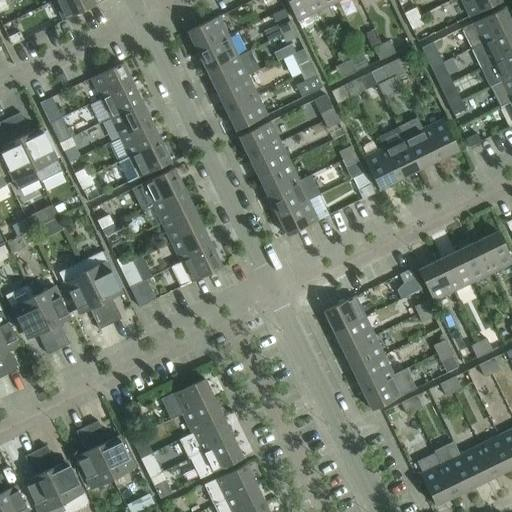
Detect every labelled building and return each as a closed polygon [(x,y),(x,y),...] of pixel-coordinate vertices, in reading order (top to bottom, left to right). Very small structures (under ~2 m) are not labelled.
[(94,5),(92,0),(53,0),(63,20),(94,5)] [(317,10),(311,0),(286,0),(297,20),(317,10)] [(336,1),(335,0),(311,0),(317,10),(336,1)] [(501,1),(500,0),(461,0),(469,16),(501,1)] [(415,7),(404,13),(408,22),(420,16),(415,7)] [(511,28),(511,24),(504,7),(461,28),(471,48),(511,28)] [(228,36),(218,16),(187,31),(197,51),(228,36)] [(423,23),(420,16),(408,22),(412,29),(423,23)] [(282,34),(294,28),(290,20),(278,26),(282,34)] [(297,36),(294,28),(282,34),(285,42),(297,36)] [(511,52),(511,28),(471,48),(481,67),(511,52)] [(19,31),(8,37),(12,45),(23,39),(19,31)] [(206,70),(238,55),(228,36),(197,51),(206,70)] [(389,40),(381,44),(387,56),(395,52),(389,40)] [(442,62),(438,54),(432,42),(421,47),(431,68),(442,62)] [(387,56),(381,44),(373,47),(379,60),(387,56)] [(490,87),(511,76),(511,52),(481,67),(490,87)] [(247,75),(238,55),(206,70),(216,90),(247,75)] [(404,71),(398,59),(398,58),(390,62),(396,74),(404,71)] [(313,67),(309,59),(297,65),(301,73),(313,67)] [(350,59),(342,63),(348,75),(356,71),(350,59)] [(101,98),(132,82),(122,62),(91,77),(101,98)] [(396,74),(390,62),(382,66),(388,78),(396,74)] [(452,81),(442,62),(431,68),(440,87),(452,81)] [(348,75),(342,63),(335,66),(340,78),(348,75)] [(316,75),(313,67),(301,73),(304,81),(316,75)] [(257,94),(247,75),(216,90),(225,109),(257,94)] [(500,106),(511,100),(511,76),(490,87),(500,106)] [(365,89),(359,77),(351,81),(357,93),(365,89)] [(357,93),(351,81),(343,85),(349,97),(357,93)] [(461,101),(452,81),(440,87),(450,106),(461,101)] [(110,117),(142,102),(132,82),(101,98),(110,117)] [(267,114),(266,114),(257,94),(225,109),(235,130),(267,114)] [(55,105),(51,97),(40,102),(43,110),(55,105)] [(511,125),(511,100),(500,106),(509,127),(511,125)] [(465,109),(461,101),(450,106),(454,115),(465,109)] [(151,121),(142,102),(110,117),(120,136),(151,121)] [(332,106),(331,107),(319,112),(324,120),(335,114),(332,106)] [(20,112),(9,117),(35,170),(56,159),(43,131),(32,136),(20,112)] [(339,122),(335,114),(324,120),(328,127),(339,122)] [(35,170),(9,117),(0,121),(0,125),(10,147),(0,151),(0,152),(13,180),(35,170)] [(61,117),(49,122),(59,142),(71,136),(61,117)] [(437,159),(422,128),(417,117),(397,126),(418,169),(437,159)] [(443,118),(422,128),(437,159),(458,149),(443,118)] [(161,141),(151,121),(120,136),(129,156),(161,141)] [(280,141),(270,121),(238,136),(248,156),(280,141)] [(397,126),(378,135),(383,147),(399,178),(418,169),(397,126)] [(477,133),(465,138),(469,146),(481,141),(477,133)] [(74,144),(71,136),(59,142),(63,150),(74,144)] [(139,176),(170,161),(161,141),(129,156),(139,176)] [(289,160),(280,141),(248,156),(258,176),(289,160)] [(351,145),(350,145),(339,151),(343,158),(354,153),(351,145)] [(399,178),(383,147),(363,157),(378,188),(399,178)] [(346,167),(358,161),(354,153),(343,158),(346,167)] [(298,180),(289,160),(258,176),(267,195),(298,180)] [(85,167),(74,173),(78,181),(89,175),(85,167)] [(142,183),(131,189),(141,209),(152,203),(183,188),(174,167),(142,183)] [(93,183),(89,175),(78,181),(82,189),(93,183)] [(309,175),(298,180),(267,195),(277,215),(308,199),(308,200),(319,195),(309,175)] [(374,193),(369,184),(358,190),(362,198),(374,193)] [(193,207),(183,188),(152,203),(161,222),(193,207)] [(318,220),(308,200),(308,199),(277,215),(287,235),(318,220)] [(203,227),(193,207),(161,222),(171,242),(203,227)] [(109,214),(97,220),(101,228),(112,222),(109,214)] [(116,230),(112,222),(101,228),(105,236),(116,230)] [(212,246),(203,227),(171,242),(180,261),(212,246)] [(511,259),(497,230),(477,240),(493,272),(511,262),(511,259)] [(493,272),(477,240),(458,250),(473,281),(493,272)] [(212,246),(180,261),(171,266),(181,286),(222,266),(212,246)] [(473,281),(458,250),(438,259),(453,291),(473,281)] [(119,288),(106,260),(101,251),(80,261),(84,270),(110,323),(121,318),(109,293),(119,288)] [(127,253),(116,259),(120,267),(131,261),(127,253)] [(453,291),(438,259),(418,269),(433,300),(453,291)] [(110,323),(84,270),(80,261),(59,271),(76,309),(87,304),(99,328),(110,323)] [(141,281),(131,261),(120,267),(129,287),(141,281)] [(415,277),(410,268),(399,274),(403,282),(415,277)] [(146,279),(141,281),(129,287),(139,306),(151,301),(149,297),(153,294),(146,279)] [(58,348),(32,295),(28,285),(6,296),(25,334),(35,329),(47,353),(58,348)] [(54,285),(32,295),(58,348),(69,343),(57,318),(68,313),(54,285)] [(364,316),(354,295),(323,310),(333,331),(364,316)] [(430,308),(426,300),(414,306),(417,314),(430,308)] [(16,338),(2,310),(0,305),(0,360),(6,373),(17,368),(5,343),(16,338)] [(434,316),(430,308),(417,314),(421,322),(434,316)] [(374,335),(364,316),(333,331),(342,350),(374,335)] [(383,355),(374,335),(342,350),(352,370),(383,355)] [(486,337),(478,341),(484,353),(492,350),(486,337)] [(449,347),(445,339),(433,345),(437,352),(449,347)] [(484,353),(478,341),(470,345),(476,357),(484,353)] [(441,360),(452,355),(452,354),(449,347),(437,352),(441,360)] [(393,374),(383,355),(352,370),(361,389),(393,374)] [(500,369),(494,357),(486,360),(492,373),(500,369)] [(492,373),(486,360),(478,364),(484,376),(492,373)] [(416,388),(416,387),(406,367),(393,374),(361,389),(371,410),(416,388)] [(461,388),(455,376),(447,379),(453,392),(461,388)] [(171,418),(182,413),(213,398),(204,378),(161,398),(171,418)] [(453,392),(447,379),(439,383),(445,395),(453,392)] [(422,407),(416,395),(416,394),(408,398),(414,410),(422,407)] [(223,417),(213,398),(182,413),(191,433),(223,417)] [(414,410),(408,398),(401,402),(407,414),(414,410)] [(190,457),(232,437),(223,417),(191,433),(181,438),(190,457)] [(98,420),(87,425),(112,478),(134,468),(120,440),(110,445),(98,420)] [(138,424),(127,430),(131,438),(142,432),(138,424)] [(112,478),(87,425),(76,431),(88,455),(77,460),(91,489),(112,478)] [(511,428),(498,435),(511,463),(511,428)] [(146,440),(142,432),(131,438),(135,446),(146,440)] [(511,466),(511,463),(498,435),(479,444),(494,476),(511,466)] [(200,478),(242,457),(232,437),(190,457),(200,478)] [(474,485),(459,454),(453,441),(433,451),(440,463),(455,495),(474,485)] [(494,476),(479,444),(459,454),(474,485),(494,476)] [(46,445),(36,450),(65,511),(72,511),(88,504),(69,465),(58,470),(46,445)] [(65,511),(36,450),(25,455),(37,480),(26,485),(38,511),(65,511)] [(161,471),(157,463),(152,453),(141,458),(150,477),(161,471)] [(455,495),(440,463),(420,473),(435,505),(455,495)] [(213,504),(255,484),(245,464),(203,484),(213,504)] [(165,479),(161,471),(150,477),(154,485),(165,479)] [(0,480),(0,508),(1,511),(28,511),(17,489),(7,495),(0,480)] [(246,511),(265,503),(255,484),(213,504),(217,511),(246,511)] [(268,511),(265,503),(246,511),(268,511)]
